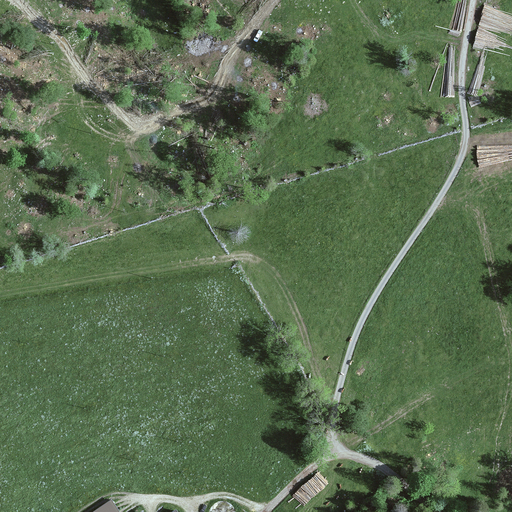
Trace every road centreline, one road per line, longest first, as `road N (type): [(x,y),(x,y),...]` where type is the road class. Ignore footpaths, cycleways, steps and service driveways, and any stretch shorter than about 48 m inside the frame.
road 1 (unclassified): [(473,0),(461,71),(460,160),(361,322),(330,425),(339,450),(378,464),(440,511)]
road 2 (track): [(268,506),(226,496),(113,495),(84,511)]
